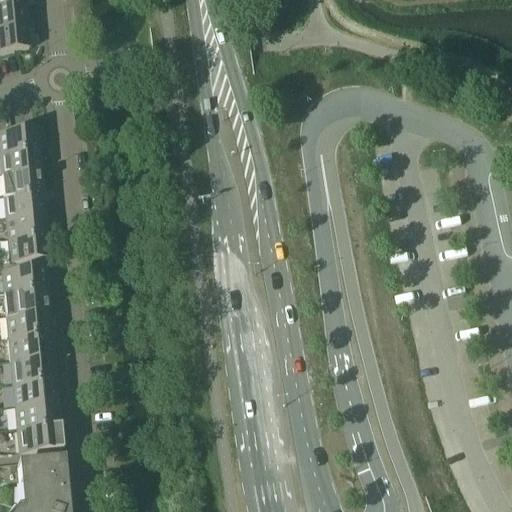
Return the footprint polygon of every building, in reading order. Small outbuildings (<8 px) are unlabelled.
[(0,0),(0,11),(23,9),(22,0),(0,0)] [(0,11),(0,32),(25,30),(23,9),(0,11)] [(25,30),(0,32),(0,55),(28,53),(25,30)] [(0,135),(0,158),(37,155),(35,132),(0,135)] [(0,158),(0,170),(1,180),(39,176),(37,155),(0,158)] [(1,180),(3,201),(42,198),(39,176),(1,180)] [(3,201),(5,223),(44,219),(42,198),(3,201)] [(5,223),(7,244),(46,241),(44,219),(5,223)] [(46,241),(7,244),(0,245),(0,254),(1,267),(48,263),(46,241)] [(1,275),(3,298),(46,294),(44,271),(1,275)] [(3,298),(5,321),(49,317),(46,294),(3,298)] [(5,321),(7,344),(51,340),(49,317),(5,321)] [(7,344),(10,366),(53,362),(51,340),(7,344)] [(10,366),(12,389),(55,385),(53,362),(10,366)] [(12,389),(14,412),(57,408),(55,385),(12,389)] [(14,412),(16,434),(60,430),(57,408),(14,412)] [(60,430),(16,434),(18,458),(62,454),(60,430)] [(17,468),(20,511),(67,511),(63,463),(17,468)]
